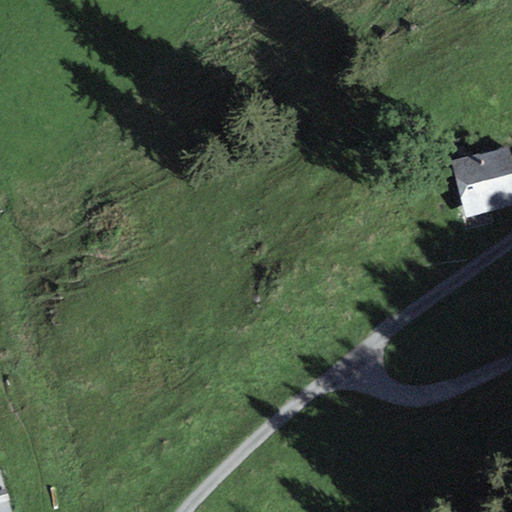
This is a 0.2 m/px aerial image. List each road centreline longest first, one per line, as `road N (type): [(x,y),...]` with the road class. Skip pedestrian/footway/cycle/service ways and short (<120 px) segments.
road 1 (track): [(184,511),(269,427),(511,239)]
road 2 (track): [(511,360),(404,396),(372,381),(354,358)]
